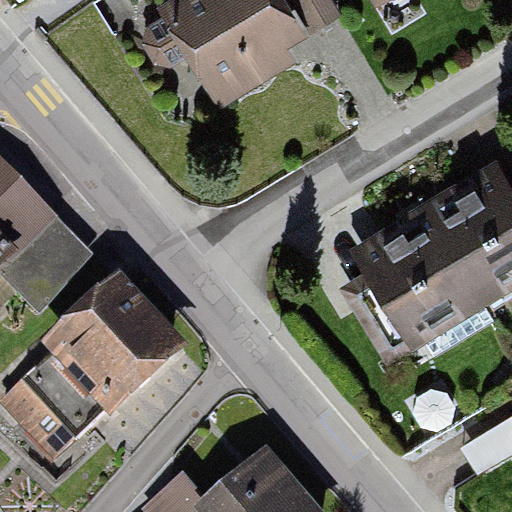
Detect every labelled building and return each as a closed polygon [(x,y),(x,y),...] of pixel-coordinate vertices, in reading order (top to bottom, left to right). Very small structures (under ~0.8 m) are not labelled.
[(293,31),(277,0),(184,0),(148,24),(144,40),(154,61),(171,61),(199,48),(218,80),(293,31)] [(328,0),(297,0),(311,25),(335,12),(328,0)] [(0,274),(60,215),(0,155),(0,274)] [(475,184),(378,244),(357,257),(419,357),(511,299),(511,173),(506,164),(475,184)] [(186,330),(121,273),(7,401),(72,458),(186,330)] [(511,411),(461,440),(478,472),(511,453),(511,411)] [(181,466),(143,500),(153,511),(323,511),(261,443),(206,493),(181,466)]
